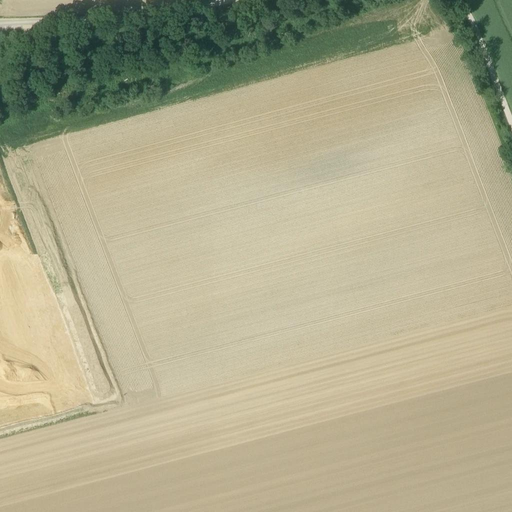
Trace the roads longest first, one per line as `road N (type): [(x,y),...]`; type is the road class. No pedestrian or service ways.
road 1 (track): [(0,26),(162,25),(267,0)]
road 2 (track): [(452,0),(511,131)]
